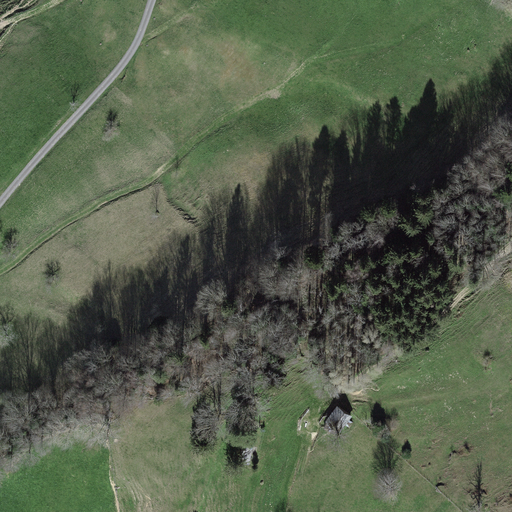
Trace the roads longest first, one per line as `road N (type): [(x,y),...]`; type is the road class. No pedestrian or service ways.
road 1 (track): [(0,271),(105,199),(153,178),(318,58),(386,46),(463,0)]
road 2 (track): [(200,511),(233,423),(344,394),(428,331),(511,245)]
